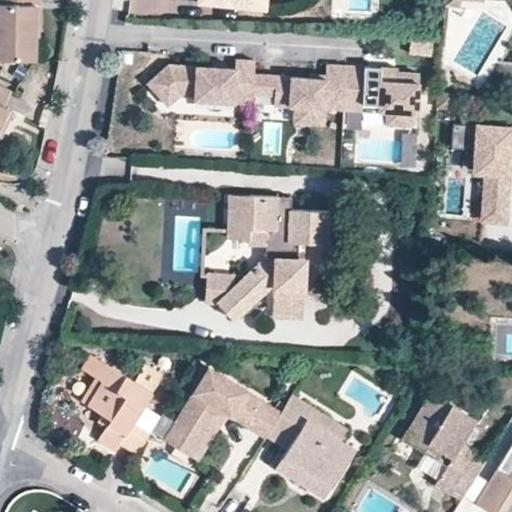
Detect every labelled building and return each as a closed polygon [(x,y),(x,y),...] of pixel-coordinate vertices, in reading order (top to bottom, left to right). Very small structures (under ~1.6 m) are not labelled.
[(0,0),(0,60),(33,61),(33,8),(37,8),(37,0),(0,0)] [(195,0),(195,2),(242,9),(243,0),(195,0)] [(262,11),(263,0),(243,0),(242,9),(262,11)] [(256,95),(257,78),(258,64),(239,63),(238,72),(229,72),(215,71),(171,69),(151,88),(171,110),(183,99),(198,100),(198,104),(256,107),(256,95)] [(346,111),(349,64),(329,63),(328,77),(328,81),(312,80),(278,79),(277,96),(276,108),(298,109),(297,125),(327,127),(328,111),(346,111)] [(365,95),(366,65),(349,64),(346,111),(364,112),(365,95)] [(384,66),(366,65),(365,95),(382,96),(384,70),(384,66)] [(420,115),(423,72),(401,71),(384,70),(382,96),(382,113),(391,114),(390,127),(412,128),(413,115),(420,115)] [(277,96),(278,79),(257,78),(256,95),(277,96)] [(0,137),(6,125),(10,127),(18,111),(6,105),(12,91),(0,85),(0,137)] [(450,94),(437,93),(435,109),(449,110),(450,94)] [(511,164),(511,130),(456,126),(454,150),(477,152),(475,174),(488,175),(485,222),(507,223),(511,165),(511,164)] [(402,168),(421,168),(421,135),(403,135),(402,168)] [(246,205),(248,195),(228,194),(227,203),(246,205)] [(272,285),(275,283),(298,285),(302,285),(304,256),(293,254),(296,240),(327,243),(330,210),(291,207),(291,214),(280,213),(273,213),(274,196),(248,195),(246,205),(227,203),(224,236),(244,237),(245,227),(264,229),(262,243),(261,256),(268,256),(270,261),(264,269),(256,264),(244,278),(200,275),(199,302),(212,303),(230,319),(268,282),(272,285)] [(291,214),(291,207),(292,197),(281,197),(280,213),(291,214)] [(245,227),(244,237),(244,242),(262,243),(264,229),(245,227)] [(297,318),(298,285),(275,283),(272,285),(268,282),(268,317),(297,318)] [(87,373),(92,377),(101,363),(95,359),(87,373)] [(132,381),(101,363),(92,377),(99,381),(85,403),(99,413),(108,418),(102,427),(95,439),(112,450),(117,443),(136,455),(150,433),(131,421),(160,375),(143,364),(132,381)] [(267,435),(281,413),(210,369),(173,425),(181,432),(173,444),(192,456),(221,410),(228,414),(266,438),(267,435)] [(77,400),(85,403),(99,381),(92,377),(77,400)] [(453,484),(472,452),(460,445),(475,422),(432,394),(401,441),(426,456),(431,449),(450,462),(446,469),(440,477),(453,484)] [(292,395),(281,413),(267,435),(287,448),(280,458),(300,471),(302,468),(313,477),(307,487),(323,497),(353,449),(340,440),(324,430),(331,419),(292,395)] [(198,460),(228,414),(221,410),(192,456),(198,460)] [(93,421),(102,427),(108,418),(99,413),(93,421)] [(346,430),(331,419),(324,430),(340,440),(346,430)] [(164,439),(173,444),(181,432),(173,425),(164,439)] [(426,456),(446,469),(450,462),(431,449),(426,456)] [(461,505),(487,461),(472,452),(453,484),(446,495),(461,505)] [(511,511),(511,452),(477,508),(483,511),(511,511)] [(300,471),(280,458),(274,467),(307,487),(313,477),(302,468),(300,471)] [(446,495),(453,484),(440,477),(434,488),(446,495)]
